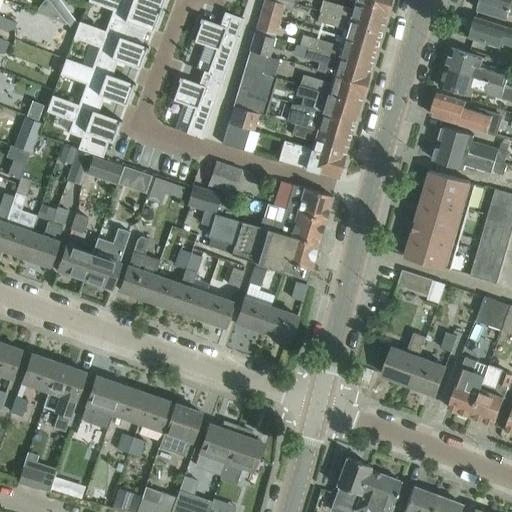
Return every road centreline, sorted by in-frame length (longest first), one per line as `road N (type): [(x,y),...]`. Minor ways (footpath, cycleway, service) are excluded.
road 1 (residential): [(368,195),(144,128),(141,113),(182,0)]
road 2 (residential): [(316,407),(0,293)]
road 3 (residential): [(316,407),(368,195)]
road 4 (residential): [(511,480),(316,407)]
road 5 (residential): [(368,195),(426,0)]
